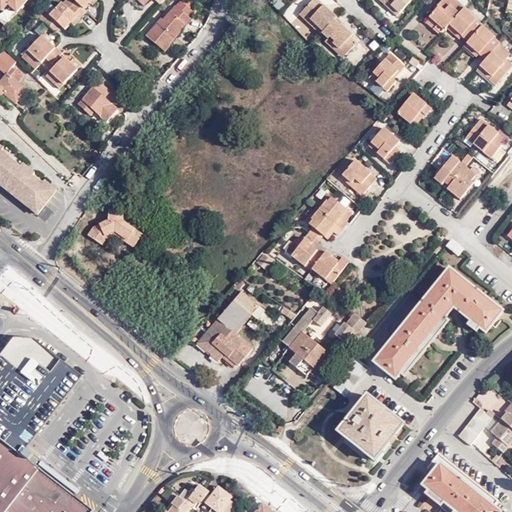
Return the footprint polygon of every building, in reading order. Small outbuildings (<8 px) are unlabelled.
[(0,0),(0,8),(2,11),(8,4),(17,12),(27,0),(0,0)] [(87,12),(84,10),(76,2),(74,4),(69,0),(66,0),(63,4),(62,3),(50,16),(61,26),(65,31),(71,24),(77,17),(80,20),(87,12)] [(73,0),(76,2),(84,10),(92,0),(73,0)] [(313,28),(320,35),(322,33),(337,18),(317,0),(313,0),(302,13),(315,25),(313,28)] [(385,1),(400,14),(412,0),(379,0),(383,3),(385,1)] [(449,25),(464,8),(455,0),(442,0),(437,6),(438,7),(429,17),(437,24),(433,29),(440,35),(446,28),(449,25)] [(181,1),(176,7),(189,17),(194,12),(181,1)] [(397,17),(400,14),(385,1),(383,3),(397,17)] [(189,17),(176,7),(176,6),(164,21),(162,19),(146,37),(165,53),(170,46),(170,45),(182,31),(181,31),(174,25),(179,20),(185,25),(187,26),(192,20),(189,17)] [(472,14),(464,8),(449,25),(462,36),(468,41),(482,26),(482,25),(471,15),(472,14)] [(50,16),(42,9),(36,16),(43,23),(50,16)] [(299,15),(313,28),(315,25),(302,13),(299,15)] [(50,16),(43,23),(55,33),(61,26),(50,16)] [(88,16),(83,20),(91,28),(96,24),(88,16)] [(77,17),(71,24),(74,27),(80,20),(77,17)] [(425,22),(433,29),(437,24),(429,17),(425,22)] [(337,18),(322,33),(328,39),(326,42),(334,50),(336,47),(345,56),(357,44),(350,38),(353,35),(341,24),(342,23),(337,18)] [(174,25),(181,31),(185,25),(179,20),(174,25)] [(449,25),(446,28),(459,39),(462,36),(449,25)] [(466,43),(479,55),(485,60),(500,44),(488,33),(489,33),(482,26),(468,41),(466,43)] [(42,36),(51,44),(53,40),(45,33),(42,36)] [(29,52),(41,64),(46,59),(56,49),(51,44),(42,36),(28,52),(29,52)] [(466,43),(464,46),(477,58),(479,55),(466,43)] [(491,77),(489,79),(489,80),(495,86),(511,66),(511,65),(506,60),(511,54),(500,44),(485,60),(480,66),(491,77)] [(343,58),(345,56),(336,47),(334,50),(343,58)] [(63,54),(57,48),(56,49),(46,59),(52,65),(63,54)] [(4,52),(0,56),(0,70),(6,75),(0,83),(0,95),(0,96),(2,95),(3,94),(4,93),(16,104),(27,91),(18,83),(23,77),(12,68),(17,63),(4,52)] [(23,58),(36,70),(41,64),(29,52),(23,58)] [(379,80),(376,83),(387,92),(397,82),(394,80),(392,78),(398,72),(400,73),(405,66),(391,54),(373,74),(379,80)] [(65,57),(50,72),(63,85),(78,70),(70,62),(65,57)] [(73,59),(70,62),(78,70),(81,67),(73,59)] [(480,66),(478,69),(489,79),(491,77),(480,66)] [(46,77),(59,90),(63,85),(50,72),(46,77)] [(375,84),(376,83),(379,80),(373,74),(369,78),(375,84)] [(94,82),(86,75),(83,80),(90,86),(94,82)] [(99,82),(83,101),(95,112),(107,122),(118,110),(104,98),(110,91),(99,82)] [(124,88),(131,94),(137,88),(130,82),(124,88)] [(421,112),(425,115),(426,116),(432,109),(413,94),(397,114),(411,125),(421,112)] [(95,112),(83,101),(78,105),(91,116),(95,112)] [(414,128),(425,115),(421,112),(411,125),(414,128)] [(476,141),(474,144),(491,158),(506,140),(481,119),(468,134),(476,141)] [(384,128),(371,143),(380,151),(377,154),(390,165),(401,152),(396,147),(400,142),(384,128)] [(471,147),(474,144),(476,141),(468,134),(463,141),(471,147)] [(369,146),(377,154),(380,151),(371,143),(369,146)] [(0,184),(38,215),(54,194),(42,185),(33,177),(20,167),(1,152),(0,151),(0,184)] [(439,175),(453,157),(453,156),(438,175),(439,175)] [(477,175),(453,157),(439,175),(438,175),(435,178),(441,182),(443,179),(458,191),(455,194),(462,200),(475,184),(472,181),(477,175)] [(355,161),(342,176),(352,184),(350,186),(362,197),(377,180),(355,161)] [(23,164),(20,167),(33,177),(35,174),(23,164)] [(352,184),(342,176),(341,178),(350,186),(352,184)] [(441,182),(455,194),(458,191),(443,179),(441,182)] [(42,185),(54,194),(56,191),(45,182),(42,185)] [(316,196),(322,201),(324,198),(329,202),(332,198),(321,189),(316,196)] [(322,201),(316,208),(343,229),(348,223),(346,221),(344,219),(350,213),(332,198),(329,202),(324,198),(322,201)] [(343,229),(316,208),(308,217),(313,221),(309,225),(313,228),(323,236),(327,240),(334,232),(338,235),(343,229)] [(128,241),(126,243),(134,248),(143,235),(124,221),(124,211),(108,210),(108,221),(92,228),(87,235),(100,244),(105,237),(115,232),(128,241)] [(319,241),(323,236),(313,228),(309,233),(319,241)] [(115,235),(126,243),(128,241),(115,232),(105,237),(100,244),(102,246),(107,239),(115,235)] [(313,248),(319,241),(309,233),(306,239),(312,243),(310,246),(313,248)] [(305,266),(306,265),(317,251),(313,248),(310,246),(312,243),(306,239),(299,247),(292,257),(305,266)] [(452,241),(447,247),(458,256),(463,250),(452,241)] [(285,251),(292,257),(299,247),(292,242),(285,251)] [(333,282),(348,262),(342,258),(339,262),(338,264),(330,258),(332,256),(326,252),(323,256),(317,251),(306,265),(326,280),(327,278),(333,282)] [(264,255),(257,263),(266,271),(274,263),(264,255)] [(349,263),(348,262),(333,282),(334,282),(349,263)] [(472,322),(479,329),(486,334),(503,312),(499,309),(449,269),(374,363),(396,381),(401,374),(445,320),(449,314),(454,308),(472,322)] [(243,291),(235,300),(253,314),(259,306),(243,291)] [(253,314),(235,300),(198,343),(219,362),(223,357),(234,367),(237,365),(238,366),(253,350),(235,334),(252,315),(253,314)] [(252,315),(257,320),(265,311),(259,306),(253,314),(252,315)] [(303,319),(311,324),(314,321),(321,326),(331,314),(325,309),(319,314),(312,308),(303,319)] [(288,317),(293,320),(297,315),(291,311),(288,317)] [(339,332),(344,336),(358,318),(354,315),(348,323),(346,325),(345,324),(339,332)] [(344,336),(347,339),(352,333),(356,337),(367,323),(358,318),(344,336)] [(303,333),(311,324),(303,319),(283,343),(290,348),(289,349),(297,355),(290,363),(307,377),(310,373),(315,377),(320,370),(326,375),(332,368),(326,363),(332,356),(303,333)] [(445,320),(401,374),(404,377),(408,373),(436,337),(448,323),(445,320)] [(469,326),(476,332),(479,329),(472,322),(469,326)] [(0,434),(26,450),(32,442),(77,385),(83,377),(35,340),(14,338),(0,356),(0,434)] [(357,359),(334,388),(345,397),(369,368),(357,359)] [(355,420),(351,416),(338,433),(367,456),(375,462),(404,425),(367,396),(354,412),(359,416),(355,420)] [(511,403),(505,411),(508,414),(502,421),(493,432),(499,438),(493,446),(503,454),(509,447),(511,443),(511,403)] [(471,446),(472,444),(493,418),(487,414),(481,409),(459,437),(471,446)] [(352,414),(351,416),(355,420),(359,416),(354,412),(352,414)] [(91,511),(93,511),(74,497),(78,492),(42,464),(43,463),(26,450),(0,434),(0,511),(91,511)] [(500,511),(494,507),(499,501),(487,491),(458,468),(439,453),(427,468),(434,473),(423,486),(430,491),(437,497),(444,503),(450,508),(455,511),(500,511)] [(201,504),(202,503),(208,496),(209,494),(206,491),(200,486),(195,492),(192,496),(189,494),(188,494),(182,501),(192,509),(193,510),(199,502),(201,504)] [(216,492),(230,503),(232,499),(225,494),(218,488),(216,492)] [(186,491),(179,499),(182,501),(188,494),(186,491)] [(437,497),(430,491),(427,495),(434,500),(437,497)] [(214,511),(222,511),(230,503),(216,492),(215,493),(211,498),(206,506),(212,511),(214,511)] [(202,503),(206,506),(211,498),(208,496),(202,503)] [(437,497),(434,500),(441,506),(444,503),(437,497)] [(179,499),(179,498),(173,506),(174,507),(180,511),(189,511),(190,511),(192,509),(182,501),(179,499)] [(222,511),(234,511),(237,509),(230,503),(222,511)] [(448,511),(450,508),(444,503),(441,506),(448,511)]
